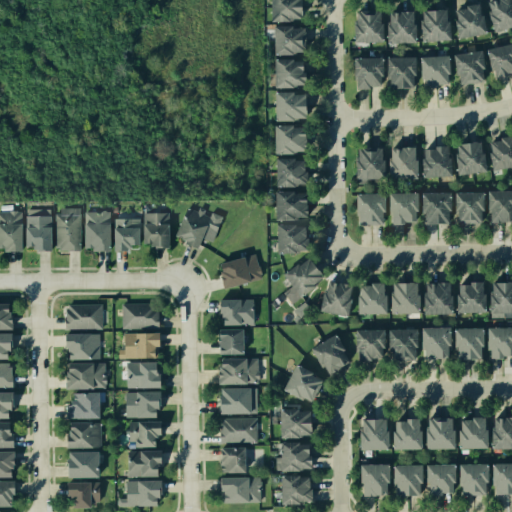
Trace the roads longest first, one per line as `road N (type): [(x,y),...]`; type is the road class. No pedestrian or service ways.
road 1 (residential): [(331,0),(336,242)]
road 2 (residential): [(39,511),(38,282)]
road 3 (residential): [(178,289),(187,310),(188,511)]
road 4 (residential): [(0,281),(157,281),(178,289)]
road 5 (residential): [(511,252),(353,254),(336,242)]
road 6 (residential): [(333,120),(511,107)]
road 7 (residential): [(340,396),(511,387)]
